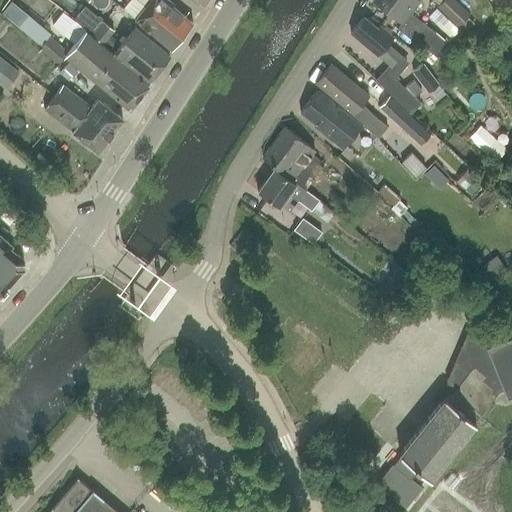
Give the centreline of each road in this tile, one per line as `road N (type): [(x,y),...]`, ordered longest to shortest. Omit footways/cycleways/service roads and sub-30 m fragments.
road 1 (residential): [(177,306),(208,263),(224,190),(348,0)]
road 2 (unclassified): [(9,511),(177,306)]
road 3 (unclassified): [(317,511),(244,370),(177,306)]
road 4 (tertiary): [(82,238),(219,33)]
road 5 (tertiary): [(0,337),(82,238)]
